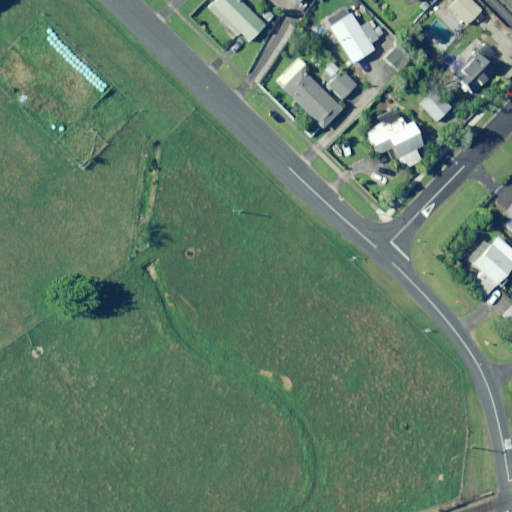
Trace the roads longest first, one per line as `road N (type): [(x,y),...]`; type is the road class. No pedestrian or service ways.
road 1 (residential): [(379,251),(118,0)]
road 2 (residential): [(508,511),(503,448),(477,364),(433,304),(379,251)]
road 3 (residential): [(379,251),(511,118)]
